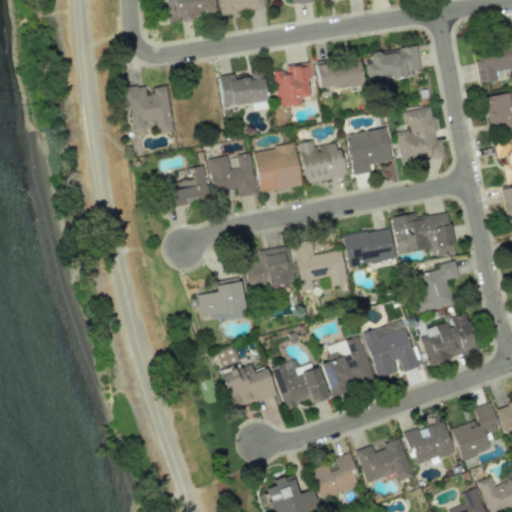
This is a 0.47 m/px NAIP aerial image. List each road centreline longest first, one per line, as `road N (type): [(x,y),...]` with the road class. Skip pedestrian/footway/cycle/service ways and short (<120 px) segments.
road 1 (residential): [(132,0),(135,37),(159,57),(511,3)]
road 2 (residential): [(511,352),(439,13)]
road 3 (residential): [(472,181),(232,228),(185,249)]
road 4 (residential): [(511,365),(311,439),(256,445)]
